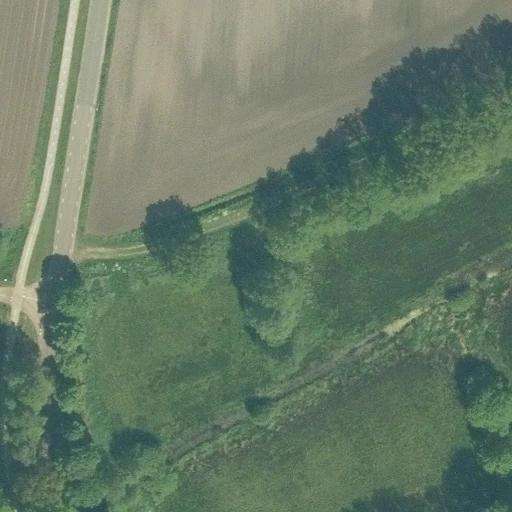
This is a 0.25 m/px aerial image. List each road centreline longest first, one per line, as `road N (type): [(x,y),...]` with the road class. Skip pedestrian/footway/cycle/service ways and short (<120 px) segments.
road 1 (track): [(59,254),(159,246),(511,98)]
road 2 (tertiary): [(53,304),(100,0)]
road 3 (tertiary): [(71,511),(45,393),(53,304)]
